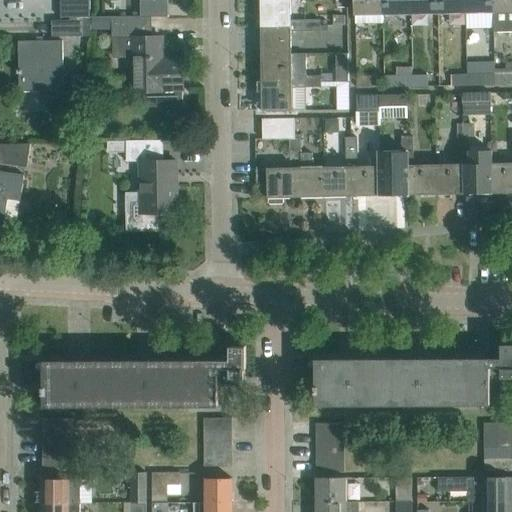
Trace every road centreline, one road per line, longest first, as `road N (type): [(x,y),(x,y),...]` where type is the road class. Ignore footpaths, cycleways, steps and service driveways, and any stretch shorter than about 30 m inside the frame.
road 1 (residential): [(216,295),(220,0)]
road 2 (residential): [(269,297),(511,302)]
road 3 (residential): [(1,511),(4,286)]
road 4 (residential): [(273,511),(269,297)]
road 5 (residential): [(4,286),(216,295)]
